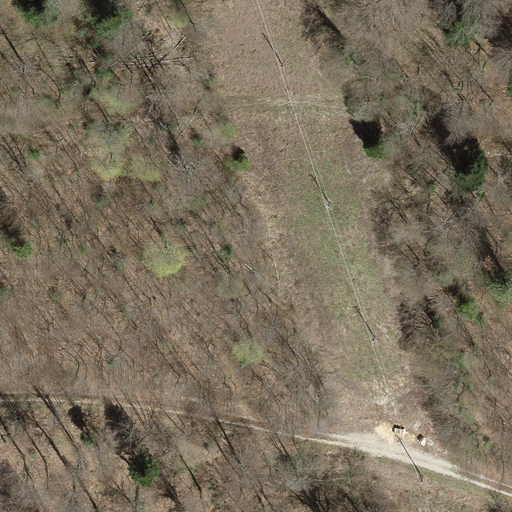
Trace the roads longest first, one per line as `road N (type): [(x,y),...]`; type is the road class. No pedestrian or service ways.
road 1 (track): [(0,398),(141,400),(274,421),(511,488)]
road 2 (track): [(511,137),(197,97),(0,110)]
